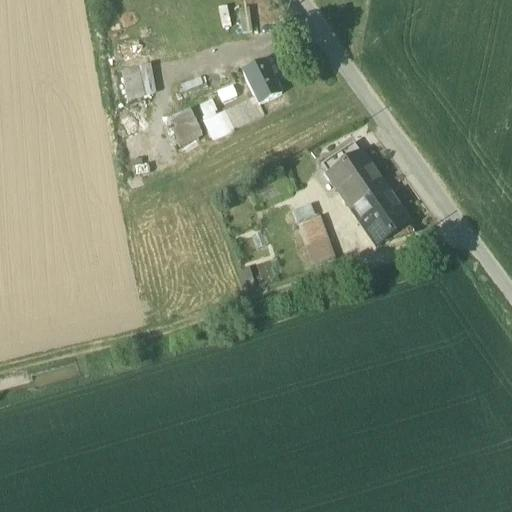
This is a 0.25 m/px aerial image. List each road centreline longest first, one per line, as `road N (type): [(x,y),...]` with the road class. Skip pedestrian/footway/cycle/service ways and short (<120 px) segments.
road 1 (track): [(0,378),(159,338),(460,232)]
road 2 (unclassified): [(511,299),(300,0)]
